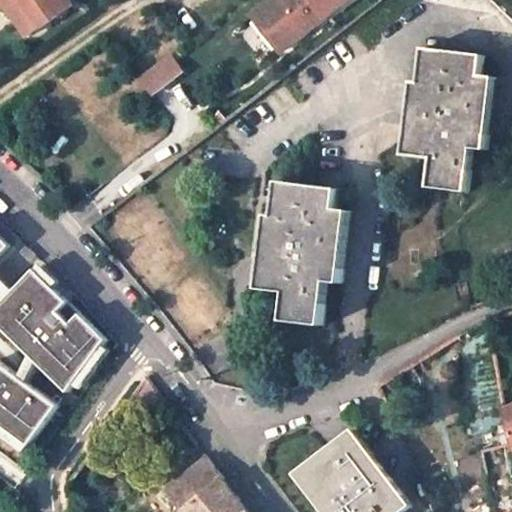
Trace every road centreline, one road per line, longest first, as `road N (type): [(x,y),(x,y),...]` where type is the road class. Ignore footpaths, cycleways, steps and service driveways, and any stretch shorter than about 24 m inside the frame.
road 1 (residential): [(511,299),(342,391),(230,436)]
road 2 (unclassified): [(0,180),(146,339)]
road 3 (residential): [(146,339),(53,480),(55,511)]
road 4 (residential): [(230,436),(146,339)]
